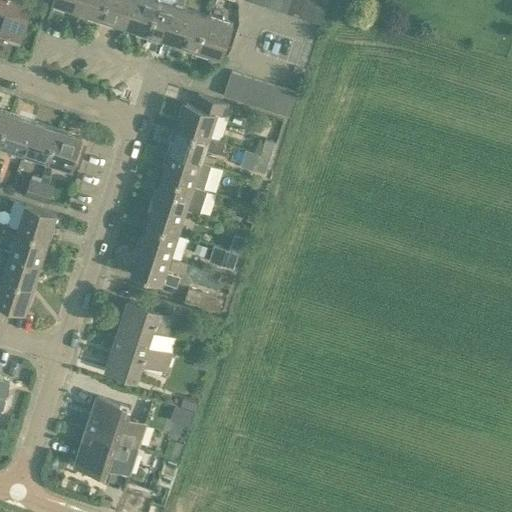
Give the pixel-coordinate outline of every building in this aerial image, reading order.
[(0,0),(0,14),(4,16),(0,27),(0,35),(21,42),(29,14),(20,11),(23,0),(0,0)] [(77,9),(79,0),(53,0),(53,1),(77,9)] [(100,17),(106,0),(79,0),(77,9),(100,17)] [(106,0),(100,17),(125,25),(133,0),(106,0)] [(149,33),(159,0),(133,0),(125,25),(149,33)] [(173,41),(184,7),(186,0),(176,0),(175,4),(162,0),(159,0),(149,33),(173,41)] [(286,12),(289,0),(276,0),(274,8),(286,12)] [(297,15),(302,0),(289,0),(286,12),(297,15)] [(309,19),(314,0),(302,0),(297,15),(309,19)] [(328,0),(314,0),(309,19),(321,23),(328,0)] [(197,49),(208,15),(184,7),(173,41),(197,49)] [(233,23),(208,15),(197,49),(222,57),(233,23)] [(0,52),(6,54),(9,42),(0,38),(0,52)] [(234,98),(242,74),(231,70),(223,94),(234,98)] [(245,101),(253,77),(242,74),(234,98),(245,101)] [(253,77),(245,101),(257,105),(265,81),(253,77)] [(268,109),(276,85),(265,81),(257,105),(268,109)] [(279,112),(287,88),(276,85),(268,109),(279,112)] [(299,92),(287,88),(279,112),(292,116),(299,92)] [(178,126),(210,136),(218,112),(225,115),(229,104),(198,93),(194,105),(186,102),(178,126)] [(0,142),(10,113),(0,109),(0,142)] [(0,143),(24,152),(34,121),(10,113),(0,142),(0,143)] [(48,159),(58,128),(34,121),(24,152),(48,159)] [(225,141),(210,136),(178,126),(170,152),(201,162),(206,148),(218,152),(219,152),(220,152),(221,151),(222,151),(222,150),(225,141)] [(58,128),(48,159),(73,167),(82,136),(58,128)] [(260,153),(269,156),(274,141),(265,138),(260,153)] [(212,165),(201,162),(170,152),(162,175),(204,189),(212,165)] [(264,172),(269,156),(260,153),(255,169),(264,172)] [(154,199),(186,209),(199,213),(207,189),(204,189),(162,175),(154,199)] [(41,182),(36,198),(49,202),(54,187),(50,185),(52,180),(43,177),(42,177),(41,182)] [(31,179),(26,195),(36,198),(41,182),(31,179)] [(251,204),(260,207),(265,192),(257,189),(251,204)] [(178,233),(186,209),(154,199),(146,223),(178,233)] [(25,202),(17,227),(49,237),(57,212),(25,202)] [(255,223),(260,207),(251,204),(246,220),(255,223)] [(170,257),(178,233),(146,223),(139,247),(170,257)] [(17,227),(10,251),(41,261),(49,237),(17,227)] [(228,250),(237,252),(242,238),(233,235),(228,250)] [(201,243),(198,252),(208,255),(211,246),(201,243)] [(214,245),(210,260),(234,268),(238,253),(237,252),(228,250),(214,245)] [(165,272),(170,257),(139,247),(130,272),(175,287),(179,276),(165,272)] [(34,286),(41,261),(10,251),(2,275),(34,286)] [(0,302),(26,310),(34,286),(2,275),(0,281),(0,302)] [(221,300),(187,289),(183,300),(218,312),(221,300)] [(147,342),(170,350),(176,334),(182,316),(189,319),(192,307),(164,298),(160,309),(129,299),(117,334),(146,344),(147,342)] [(0,305),(0,319),(6,322),(11,309),(0,305)] [(164,368),(170,350),(147,342),(146,344),(117,334),(106,368),(135,378),(141,360),(164,368)] [(188,357),(195,359),(210,364),(212,358),(190,351),(188,357)] [(195,359),(193,365),(209,370),(210,364),(195,359)] [(86,428),(138,445),(146,421),(124,414),(127,404),(97,394),(86,428)] [(182,405),(196,410),(199,400),(185,395),(182,405)] [(191,428),(195,410),(176,405),(172,424),(191,428)] [(10,452),(17,430),(9,428),(2,449),(10,452)] [(130,469),(138,445),(86,428),(75,462),(106,472),(109,462),(130,469)] [(176,443),(171,456),(179,459),(183,446),(176,443)] [(170,486),(179,459),(171,456),(165,454),(156,482),(170,486)]
